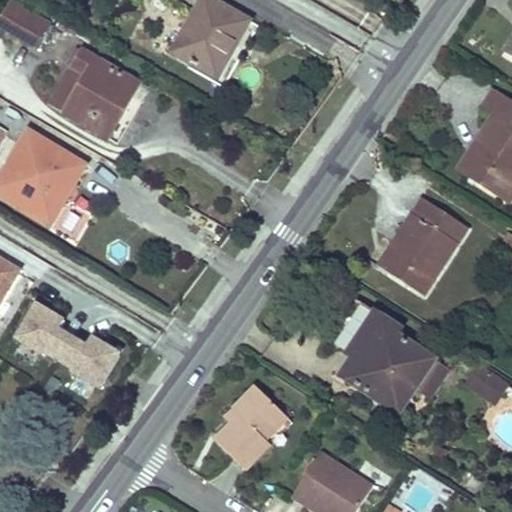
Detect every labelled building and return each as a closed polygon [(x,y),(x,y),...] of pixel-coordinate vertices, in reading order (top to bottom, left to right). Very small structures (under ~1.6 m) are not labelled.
[(248,23),(210,0),(201,0),(183,30),(188,33),(176,54),(198,67),(200,61),(219,72),(248,23)] [(48,24),(12,2),(3,16),(13,23),(8,31),(33,47),(48,24)] [(188,33),(183,30),(170,50),(176,54),(188,33)] [(76,47),(66,63),(73,68),(84,52),(76,47)] [(138,85),(84,52),(73,68),(86,76),(64,113),(92,130),(97,121),(111,130),(138,85)] [(219,72),(200,61),(198,67),(216,78),(219,72)] [(73,68),(51,106),(64,113),(86,76),(73,68)] [(511,175),(511,100),(493,89),(482,105),(494,112),(478,137),(485,142),(466,173),(509,201),(511,195),(511,177),(511,175)] [(111,130),(97,121),(92,130),(106,139),(111,130)] [(33,133),(28,130),(7,165),(12,166),(33,133)] [(73,184),(84,166),(33,133),(12,166),(7,165),(0,175),(0,190),(47,219),(69,181),(73,184)] [(485,142),(478,137),(458,168),(466,173),(485,142)] [(73,184),(69,181),(47,219),(51,221),(73,184)] [(465,227),(422,198),(397,234),(402,237),(382,267),(421,294),(465,227)] [(69,209),(59,226),(71,233),(81,216),(69,209)] [(511,235),(508,233),(500,246),(511,253),(511,235)] [(402,237),(397,234),(377,263),(382,267),(402,237)] [(0,291),(14,268),(0,259),(0,291)] [(0,299),(18,270),(14,268),(0,291),(0,299)] [(103,386),(122,350),(65,319),(68,314),(36,296),(14,337),(103,386)] [(401,327),(357,298),(328,339),(353,356),(342,372),(398,412),(415,386),(434,356),(398,332),(401,327)] [(450,367),(434,356),(415,386),(429,396),(450,367)] [(507,381),(479,363),(467,381),(496,400),(507,381)] [(289,421),(255,387),(232,410),(236,415),(229,422),(212,439),(242,469),(289,421)] [(236,415),(232,410),(224,417),(229,422),(236,415)] [(355,511),(371,488),(320,455),(292,497),(316,511),(325,511),(326,511),(328,511),(355,511)] [(486,482),(472,472),(465,483),(478,492),(486,482)]
